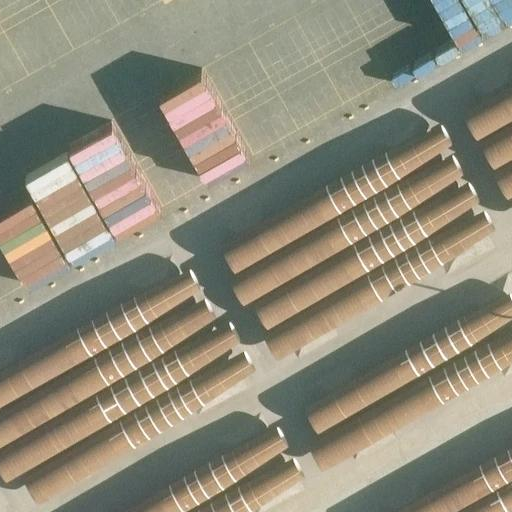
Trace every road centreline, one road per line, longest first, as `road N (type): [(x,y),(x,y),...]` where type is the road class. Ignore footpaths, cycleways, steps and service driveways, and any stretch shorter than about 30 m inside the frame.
road 1 (unknown): [(63,238),(216,511)]
road 2 (unknown): [(63,238),(0,114)]
